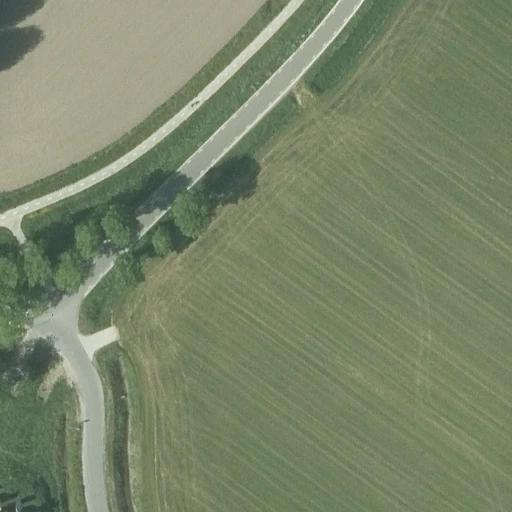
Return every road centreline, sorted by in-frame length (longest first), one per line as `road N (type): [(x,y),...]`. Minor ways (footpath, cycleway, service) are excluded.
road 1 (tertiary): [(53,306),(289,74),(351,0)]
road 2 (unclassified): [(53,306),(88,385),(96,511)]
